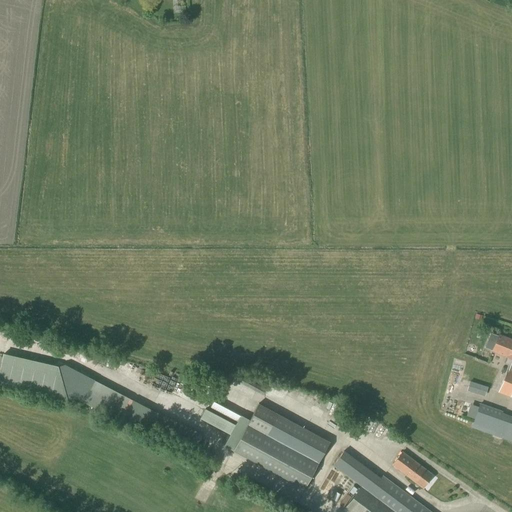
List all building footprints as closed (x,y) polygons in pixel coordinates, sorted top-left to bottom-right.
[(511,339),(499,334),(492,351),(507,356),(507,357),(511,359),(511,360),(508,371),(507,371),(498,392),(510,397),(511,395),(511,339)] [(59,384),(61,365),(47,363),(46,375),(38,374),(38,370),(27,368),(28,357),(5,354),(1,385),(43,391),(44,387),(50,388),(51,383),(59,384)] [(454,379),(462,381),(465,366),(457,364),(454,379)] [(489,396),(492,385),(474,380),(471,391),(489,396)] [(259,404),(248,422),(240,418),(235,428),(204,412),(200,420),(230,436),(225,446),(305,489),(330,442),(259,404)] [(503,411),(480,404),(478,408),(471,405),(467,416),(474,419),(473,424),(495,432),(494,435),(504,439),(511,417),(502,413),(503,411)] [(387,439),(390,428),(376,424),(373,435),(387,439)] [(381,478),(344,451),(333,465),(361,486),(345,508),(350,511),(431,511),(383,476),(381,478)] [(423,487),(432,475),(402,452),(393,465),(423,487)]
